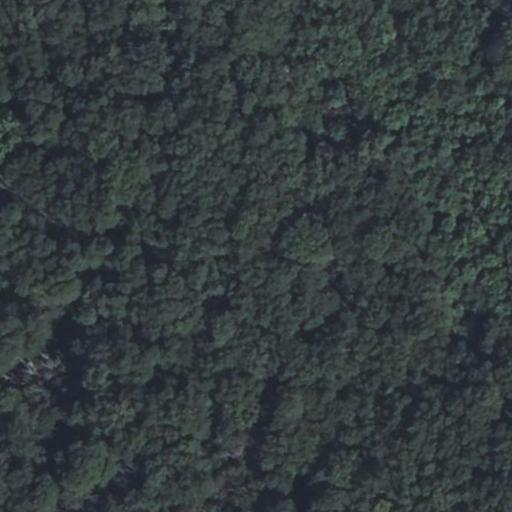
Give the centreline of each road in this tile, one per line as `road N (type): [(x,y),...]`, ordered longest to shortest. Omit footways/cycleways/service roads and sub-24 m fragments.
road 1 (track): [(394,511),(389,468),(306,169)]
road 2 (track): [(284,0),(306,169)]
